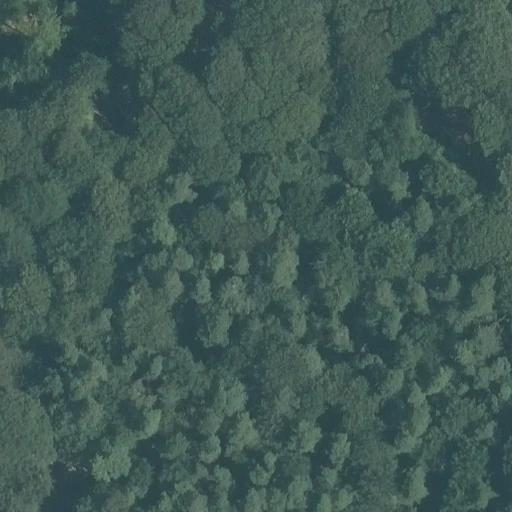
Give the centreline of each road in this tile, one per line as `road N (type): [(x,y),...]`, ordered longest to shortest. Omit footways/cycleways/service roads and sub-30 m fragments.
road 1 (track): [(147,94),(489,0)]
road 2 (track): [(147,94),(0,351)]
road 3 (track): [(0,140),(147,94)]
road 4 (track): [(258,0),(147,94)]
